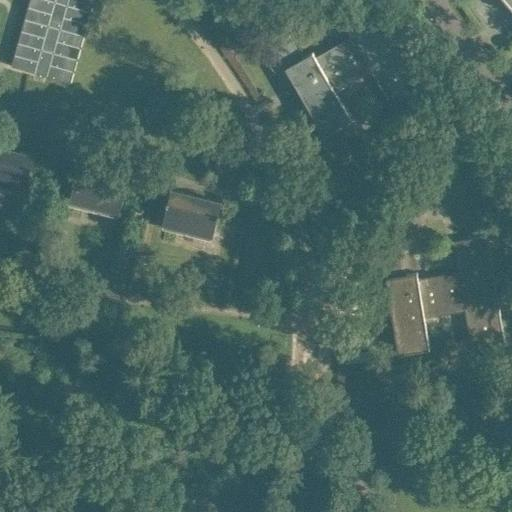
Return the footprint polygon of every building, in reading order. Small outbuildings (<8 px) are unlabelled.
[(28,0),(11,65),(71,82),(93,0),(28,0)] [(420,88),(369,0),(352,0),(336,9),(351,35),(315,56),(313,51),(301,58),(286,28),(253,47),(291,88),(302,104),(306,102),(324,132),(350,117),(335,91),(371,70),(391,105),(420,88)] [(386,144),(390,151),(404,143),(400,136),(386,144)] [(22,187),(26,188),(34,155),(0,146),(0,185),(21,191),(22,187)] [(115,211),(119,212),(127,178),(76,165),(68,199),(91,205),(90,209),(114,215),(115,211)] [(208,234),(212,235),(220,201),(170,189),(162,222),(185,228),(184,232),(207,238),(208,234)] [(471,350),(504,344),(486,236),(454,240),(459,272),(417,277),(416,272),(405,273),(400,242),(362,247),(380,289),(388,288),(398,352),(428,347),(423,316),(465,309),(471,350)] [(141,331),(151,333),(153,321),(141,318),(140,327),(135,327),(133,337),(140,339),(141,331)] [(475,373),(478,390),(486,388),(483,372),(475,373)]
